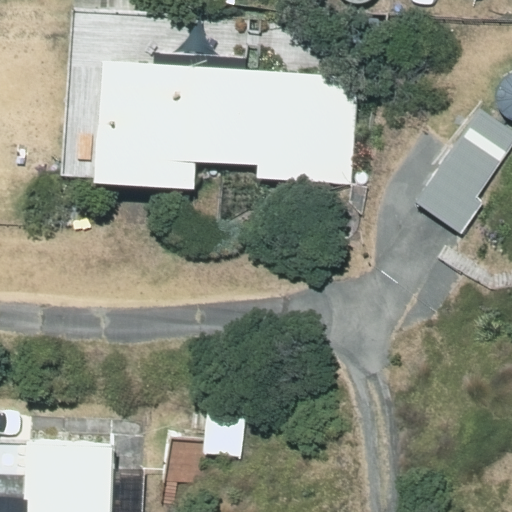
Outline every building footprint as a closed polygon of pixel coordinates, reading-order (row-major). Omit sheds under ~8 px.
[(361,80),(97,66),(92,180),(188,184),(190,161),(257,165),(257,178),(356,184),(361,80)] [(511,132),(478,110),(416,203),(440,219),(462,234),(484,202),(475,196),(511,142),(511,132)] [(210,414),(205,455),(240,459),(244,417),(210,414)] [(143,511),(145,482),(111,481),(113,442),(0,437),(0,511),(143,511)] [(165,480),(199,482),(202,440),(169,437),(165,480)]
